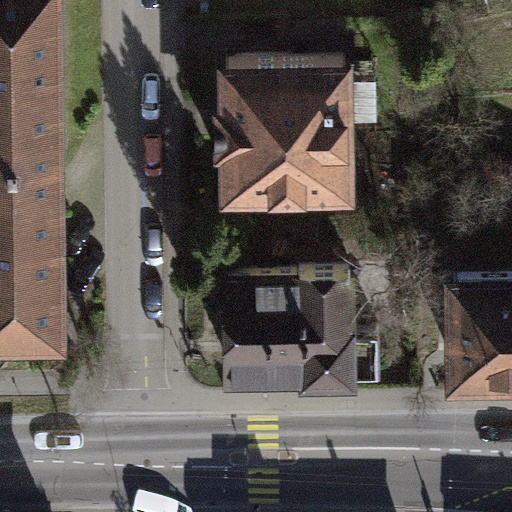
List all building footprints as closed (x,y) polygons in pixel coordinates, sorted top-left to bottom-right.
[(60,0),(0,0),(0,152),(63,151),(60,0)] [(227,54),(229,180),(349,177),(347,52),(227,54)] [(63,151),(0,152),(0,332),(67,331),(63,151)] [(231,266),(232,367),(304,366),(304,369),(355,368),(355,363),(380,363),(379,323),(354,323),(354,318),(352,318),(351,262),(301,263),(301,265),(231,266)] [(511,366),(511,270),(455,271),(456,367),(511,366)]
